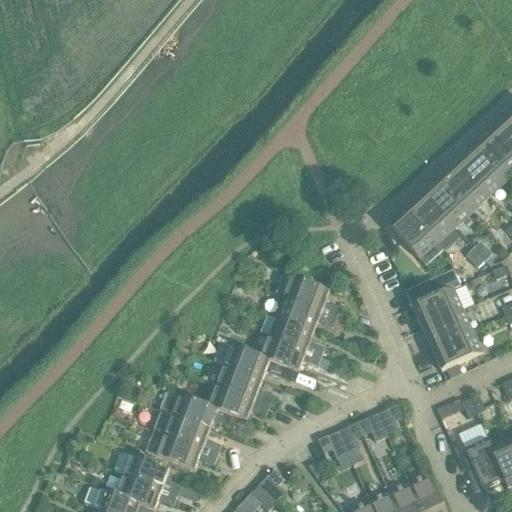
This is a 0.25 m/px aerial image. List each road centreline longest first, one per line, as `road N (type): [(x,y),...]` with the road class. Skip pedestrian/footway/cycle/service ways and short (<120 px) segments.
road 1 (residential): [(405,382),(350,244),(511,92)]
road 2 (residential): [(214,511),(261,461),(405,382)]
